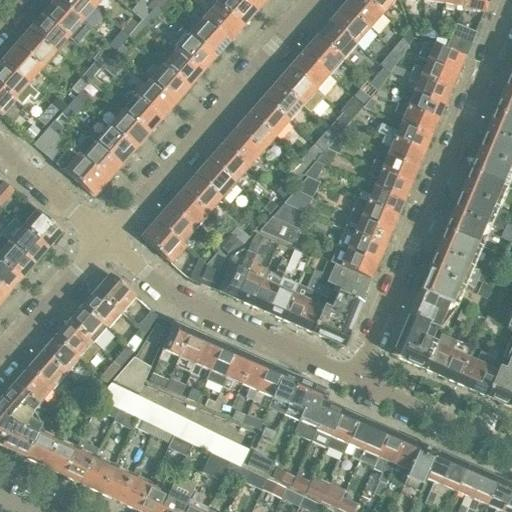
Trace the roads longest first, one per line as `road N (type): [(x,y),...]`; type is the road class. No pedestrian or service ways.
road 1 (residential): [(355,377),(511,15)]
road 2 (residential): [(105,239),(319,0)]
road 3 (residential): [(355,377),(185,302),(105,239)]
road 4 (residential): [(511,444),(355,377)]
road 5 (residential): [(0,357),(105,239)]
road 6 (residential): [(105,239),(0,149)]
